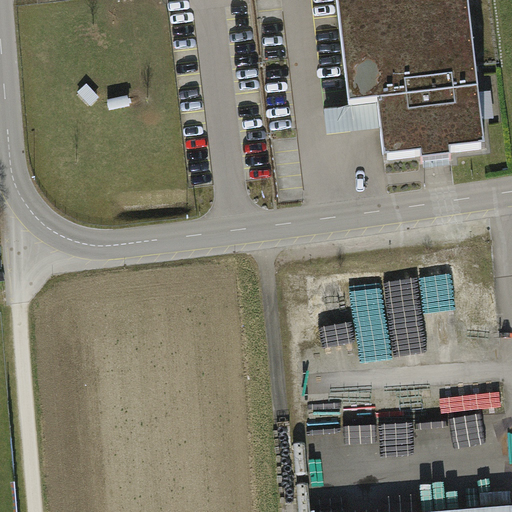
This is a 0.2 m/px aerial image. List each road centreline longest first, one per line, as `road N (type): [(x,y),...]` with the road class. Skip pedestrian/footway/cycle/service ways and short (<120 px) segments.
road 1 (unclassified): [(0,16),(12,169),(44,225),(76,241),(159,240),(511,188)]
road 2 (track): [(26,203),(20,296),(37,511)]
road 3 (unknown): [(198,0),(247,228)]
